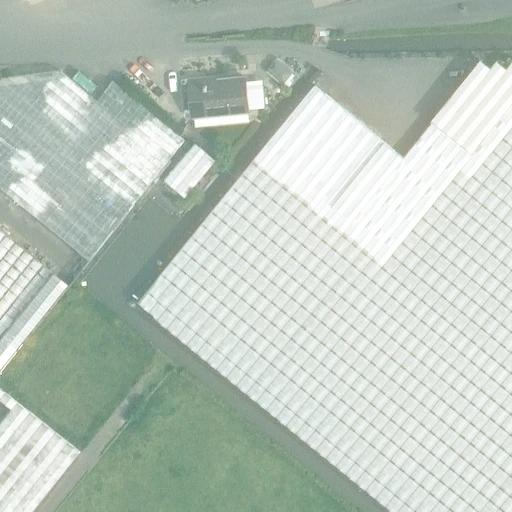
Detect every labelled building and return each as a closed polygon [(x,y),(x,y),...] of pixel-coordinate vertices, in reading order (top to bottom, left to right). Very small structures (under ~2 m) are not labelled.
[(294,73),(278,59),(267,72),(283,85),(294,73)] [(440,111),(431,122),(470,153),(511,103),(511,63),(507,69),(497,61),(491,69),(481,61),(440,111)] [(0,191),(84,259),(87,261),(131,206),(167,162),(184,141),(149,112),(112,82),(95,103),(57,73),(0,79),(0,191)] [(247,111),(244,78),(204,82),(204,77),(187,79),(191,117),(247,111)] [(252,161),(137,304),(392,511),(511,511),(511,103),(470,153),(431,122),(403,157),(313,86),(252,161)] [(183,198),(214,162),(194,145),(164,182),(183,198)] [(0,340),(53,275),(0,232),(0,340)] [(0,340),(0,402),(1,401),(0,399),(0,368),(66,286),(53,275),(0,340)] [(12,409),(0,424),(0,511),(33,511),(82,453),(0,386),(0,399),(1,401),(2,400),(12,409)]
